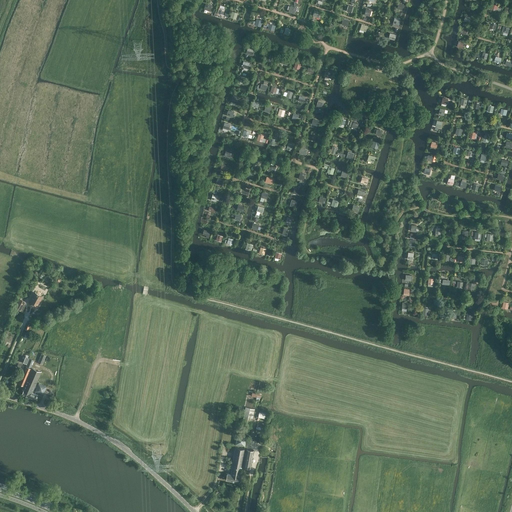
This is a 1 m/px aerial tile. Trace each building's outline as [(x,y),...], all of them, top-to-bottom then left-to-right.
[(208,0),(204,0),(202,7),(209,9),(212,1),(208,0)] [(346,2),(344,8),(351,11),(353,4),(346,2)] [(230,8),(228,16),(237,19),(240,10),(230,8)] [(320,12),(313,10),(311,17),(318,19),(320,12)] [(348,19),(342,17),(340,24),(346,26),(348,19)] [(366,23),(359,22),(357,29),(364,31),(366,23)] [(491,22),(489,30),(495,31),(497,24),(491,22)] [(242,68),(248,70),(250,62),(244,60),(242,68)] [(239,93),(232,90),(230,96),(238,99),(239,93)] [(316,106),(323,108),(325,100),(318,99),(316,106)] [(318,117),(310,115),(308,122),(316,125),(318,117)] [(456,128),(454,134),(461,136),(463,129),(456,128)] [(483,141),(489,142),(491,135),(484,133),(483,141)] [(344,154),(350,156),(352,150),(346,148),(344,154)] [(275,163),(268,161),(266,168),(273,170),(275,163)] [(503,170),(502,173),(499,172),(497,178),(503,180),(506,172),(503,170)] [(268,189),(260,187),(258,194),(266,196),(268,189)] [(356,193),(358,194),(357,197),(363,198),(364,190),(357,189),(356,193)] [(333,198),(331,205),(338,207),(340,200),(333,198)] [(260,212),(263,212),(264,207),(258,205),(256,217),(259,217),(260,212)] [(290,214),(283,213),(281,221),(288,222),(290,214)] [(251,219),(249,226),(257,228),(258,221),(251,219)] [(237,237),(228,233),(225,241),(234,244),(237,237)] [(252,250),(253,244),(247,242),(245,249),(252,250)] [(269,248),(260,246),(259,253),(268,255),(269,248)] [(282,251),(274,248),(272,256),(280,258),(282,251)] [(40,300),(42,296),(35,293),(30,303),(37,306),(38,303),(39,303),(41,300),(40,300)] [(19,311),(24,301),(19,299),(14,308),(19,311)] [(42,365),(46,355),(42,354),(38,363),(42,365)] [(24,385),(31,369),(31,368),(34,360),(29,358),(19,383),(24,385)] [(32,393),(41,372),(32,368),(31,369),(24,385),(23,389),(24,390),(22,394),(36,400),(38,395),(32,393)] [(36,391),(44,394),(47,386),(39,382),(36,391)] [(251,424),(254,409),(246,407),(242,422),(251,424)] [(246,445),(246,436),(237,435),(236,445),(246,445)] [(245,456),(246,453),(245,452),(245,449),(235,447),(230,474),(240,476),(244,456),(245,456)] [(246,449),(246,453),(245,456),(243,467),(251,468),(254,451),(246,449)] [(240,476),(230,474),(227,474),(226,480),(240,482),(241,476),(240,476)]
